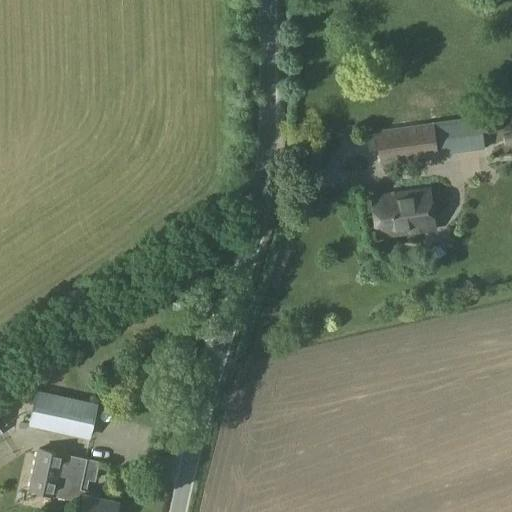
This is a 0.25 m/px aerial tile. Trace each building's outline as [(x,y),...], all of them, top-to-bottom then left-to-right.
[(433,122),(376,130),(381,163),(436,156),(436,155),(485,149),(481,115),(433,122)] [(434,229),(428,189),(373,197),(378,236),(434,229)] [(89,437),(96,403),(37,391),(30,424),(89,437)] [(115,448),(118,437),(104,433),(101,444),(115,448)] [(87,460),(77,458),(39,450),(30,490),(68,498),(77,501),(78,500),(82,501),(79,511),(115,511),(118,501),(99,497),(99,494),(80,490),(87,460)]
